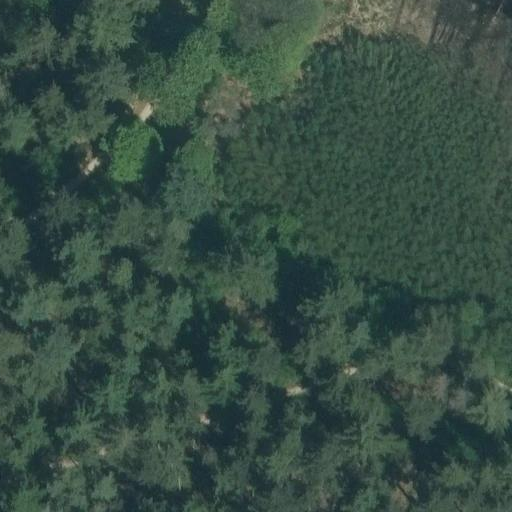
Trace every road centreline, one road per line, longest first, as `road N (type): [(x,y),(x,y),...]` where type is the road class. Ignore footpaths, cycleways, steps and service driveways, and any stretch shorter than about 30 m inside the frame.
road 1 (track): [(511,391),(442,357),(404,356),(0,498)]
road 2 (track): [(220,0),(122,142),(0,242)]
